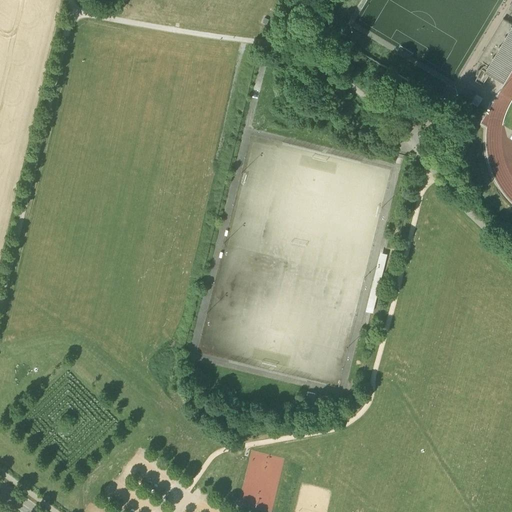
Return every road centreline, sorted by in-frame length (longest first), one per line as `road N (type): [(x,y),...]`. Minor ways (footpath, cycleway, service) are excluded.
road 1 (track): [(72,12),(310,57),(367,95),(403,142)]
road 2 (track): [(0,304),(72,12)]
